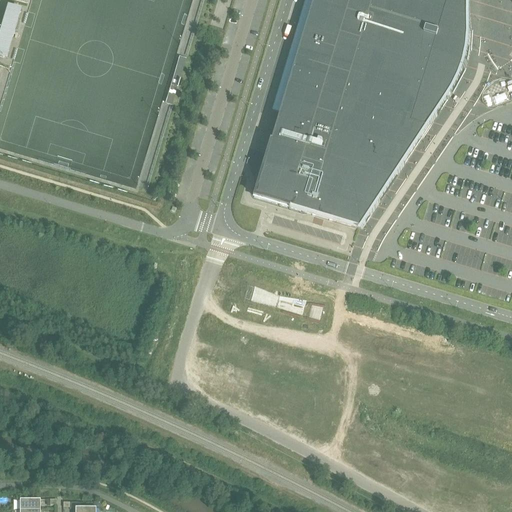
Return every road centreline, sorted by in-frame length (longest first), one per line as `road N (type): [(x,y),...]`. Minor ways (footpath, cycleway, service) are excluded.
road 1 (unclassified): [(170,235),(187,219),(511,318)]
road 2 (unclassified): [(170,235),(0,184)]
